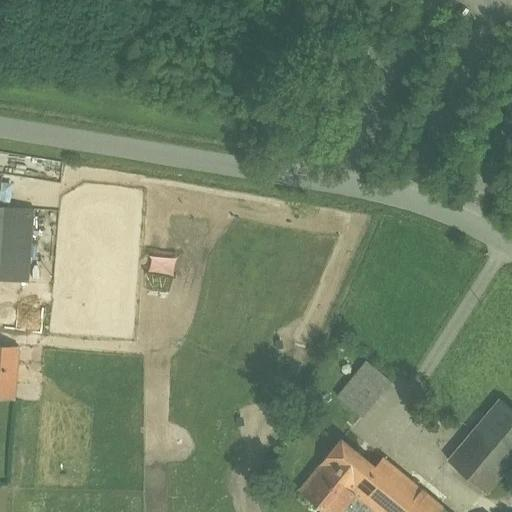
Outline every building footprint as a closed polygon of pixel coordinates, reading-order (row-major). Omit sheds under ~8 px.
[(9,207),(0,206),(0,280),(3,280),(9,207)] [(35,209),(9,207),(3,280),(29,282),(35,209)] [(19,347),(0,345),(0,399),(15,400),(19,347)] [(391,381),(368,362),(338,397),(362,417),(391,381)] [(511,408),(502,400),(449,462),(486,493),(511,461),(511,408)] [(375,467),(342,439),(300,490),(326,511),(340,511),(356,494),(377,468),(375,467)] [(438,511),(443,506),(383,457),(375,467),(377,468),(356,494),(377,511),(438,511)]
